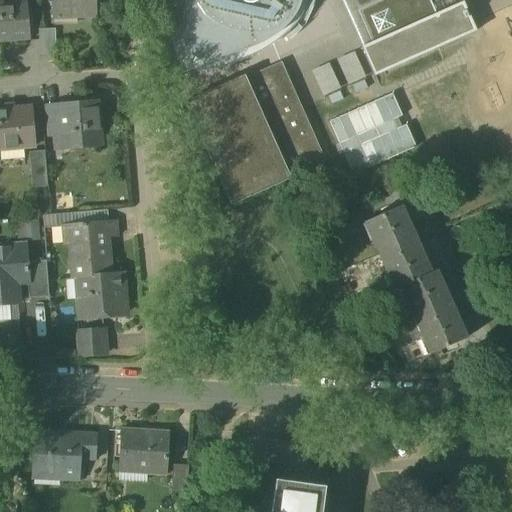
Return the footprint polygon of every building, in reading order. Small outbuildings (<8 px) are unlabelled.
[(95,0),(53,0),(54,16),(77,15),(77,19),(96,19),(95,0)] [(339,0),(361,49),(373,44),(353,0),(339,0)] [(429,0),(353,0),(373,44),(361,49),(374,77),(474,32),(462,4),(436,16),(431,4),(429,0)] [(439,0),(431,4),(436,16),(462,4),(471,0),(439,0)] [(26,4),(0,6),(0,43),(29,41),(26,4)] [(56,51),(55,28),(41,29),(42,52),(56,51)] [(354,53),(336,61),(349,88),(367,80),(354,53)] [(326,163),(280,64),(246,80),(292,179),(326,163)] [(328,65),(310,73),(323,100),(341,92),(328,65)] [(245,78),(185,105),(233,208),(293,180),(292,179),(246,80),(245,78)] [(352,175),(419,148),(396,93),(329,120),(352,175)] [(97,104),(59,107),(61,137),(71,136),(73,150),(101,148),(97,104)] [(59,107),(47,108),(50,137),(61,137),(59,107)] [(32,109),(0,112),(0,150),(36,147),(32,109)] [(45,152),(29,153),(32,189),(48,188),(45,152)] [(413,235),(411,236),(399,208),(368,222),(376,241),(373,242),(386,272),(389,271),(397,290),(402,287),(410,304),(406,306),(420,337),(423,336),(431,355),(462,341),(449,311),(452,310),(448,300),(445,301),(432,272),(427,274),(415,246),(417,245),(413,235)] [(116,222),(76,225),(77,242),(70,243),(72,259),(68,261),(69,270),(73,271),(73,280),(110,276),(107,238),(118,237),(116,222)] [(25,246),(0,248),(0,285),(16,284),(28,283),(28,291),(42,290),(40,262),(27,263),(26,245),(25,245),(25,246)] [(42,290),(28,291),(29,299),(49,297),(46,261),(40,262),(42,290)] [(110,276),(73,280),(79,280),(85,280),(86,294),(81,294),(83,320),(124,317),(120,275),(110,276)] [(16,284),(0,285),(0,305),(18,304),(18,303),(17,303),(17,304),(10,305),(10,296),(17,295),(16,284)] [(103,330),(78,332),(80,357),(105,356),(103,330)] [(141,430),(121,429),(119,474),(166,476),(169,434),(141,432),(141,430)] [(96,434),(33,432),(30,481),(78,483),(79,461),(95,462),(96,434)] [(322,511),(326,488),(275,481),(274,483),(276,484),(272,511),(322,511)]
